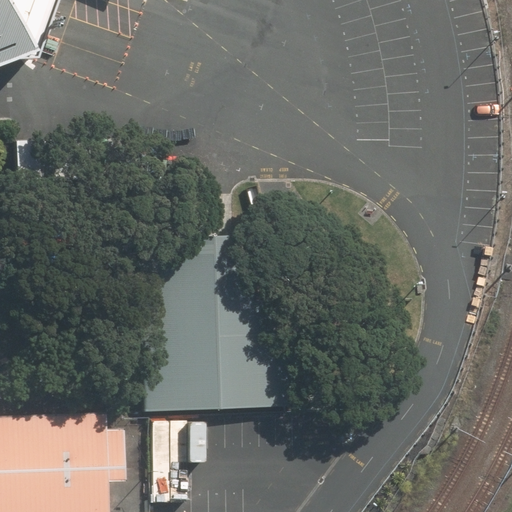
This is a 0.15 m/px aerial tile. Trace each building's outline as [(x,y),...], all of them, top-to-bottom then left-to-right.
[(0,0),(0,63),(19,58),(23,49),(42,0),(0,0)] [(45,43),(43,47),(48,49),(53,51),(54,47),(56,43),(51,41),(47,39),(45,43)] [(80,138),(12,142),(14,184),(82,181),(80,138)] [(138,239),(144,408),(152,408),(299,403),(294,234),(240,235),(138,239)] [(123,482),(121,429),(103,429),(102,411),(0,415),(0,511),(108,511),(107,482),(123,482)]
